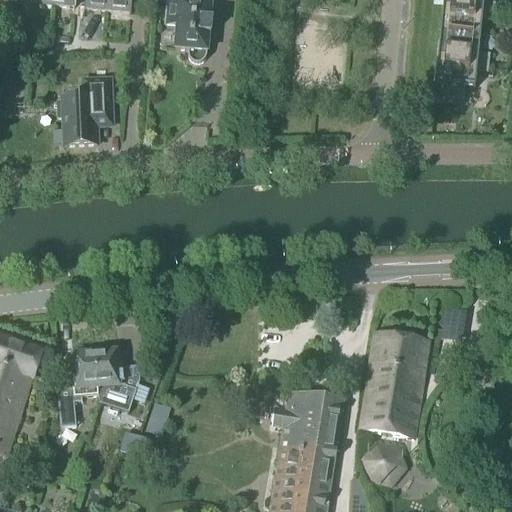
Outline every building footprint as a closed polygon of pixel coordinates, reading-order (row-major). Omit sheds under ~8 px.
[(27,0),(27,6),(53,9),(54,0),(27,0)] [(54,0),(53,9),(74,11),(74,0),(54,0)] [(85,0),(85,12),(107,14),(108,0),(85,0)] [(108,0),(107,14),(129,16),(130,0),(108,0)] [(210,8),(198,7),(198,0),(178,0),(178,9),(166,8),(164,28),(176,30),(174,53),(188,54),(187,57),(187,59),(189,63),(191,66),(195,67),(199,67),(202,66),(205,63),(206,59),(208,39),(209,39),(210,37),(210,36),(210,28),(211,28),(211,27),(211,25),(209,25),(210,8)] [(442,0),(441,10),(494,15),(495,6),(483,4),(483,0),(442,0)] [(441,10),(439,35),(480,39),(481,24),(493,25),(494,15),(441,10)] [(439,35),(436,61),(489,66),(490,56),(478,55),(480,39),(439,35)] [(434,87),(446,89),(444,102),(463,104),(464,90),(474,91),(476,74),(488,76),(489,66),(436,61),(433,87),(434,87)] [(62,102),(62,105),(56,105),(57,122),(63,122),(64,150),(96,149),(96,131),(111,130),(109,84),(83,85),(83,101),(62,102)] [(358,434),(413,443),(428,346),(374,337),(358,434)] [(0,460),(5,462),(31,381),(33,382),(43,355),(0,340),(0,460)] [(96,358),(94,358),(97,391),(97,399),(97,403),(98,407),(126,415),(128,416),(135,393),(139,383),(138,378),(137,369),(120,370),(119,356),(108,357),(107,354),(96,355),(96,358)] [(97,391),(94,358),(92,358),(92,355),(80,356),(80,359),(69,360),(72,391),(56,392),(59,431),(76,430),(73,405),(81,405),(80,400),(97,399),(97,391)] [(269,511),(326,511),(343,405),(288,396),(285,414),(275,412),(272,430),(282,432),(269,511)] [(368,487),(390,491),(405,473),(397,451),(374,447),(360,465),(368,487)]
